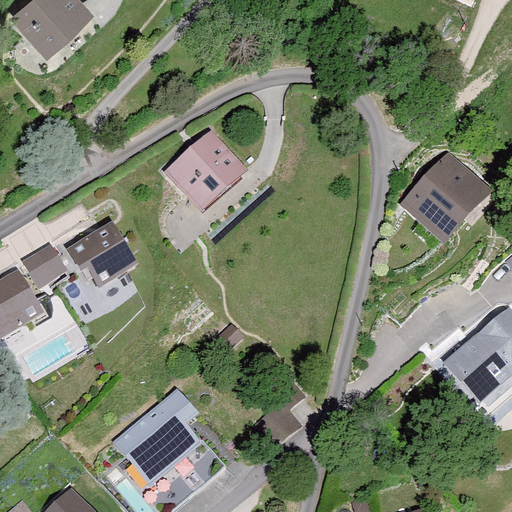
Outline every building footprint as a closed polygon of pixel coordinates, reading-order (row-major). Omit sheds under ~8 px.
[(84,11),(73,0),(37,0),(19,18),(46,46),(84,11)] [(239,0),(251,9),(259,0),(239,0)] [(249,169),(212,130),(166,173),(202,212),(249,169)] [(486,198),(449,166),(408,211),(444,243),(486,198)] [(111,232),(77,252),(99,290),(134,270),(111,232)] [(49,252),(28,263),(41,287),(62,275),(49,252)] [(39,315),(18,280),(0,290),(0,335),(1,337),(39,315)] [(511,309),(509,307),(445,363),(487,410),(511,388),(511,309)] [(231,330),(217,344),(228,354),(242,340),(231,330)] [(194,419),(178,399),(120,446),(150,483),(195,447),(181,430),(194,419)] [(283,409),(258,429),(275,450),(300,431),(283,409)] [(174,490),(180,500),(226,472),(210,446),(154,480),(164,496),(174,490)] [(92,511),(73,492),(52,511),(92,511)] [(32,511),(24,501),(9,511),(32,511)]
